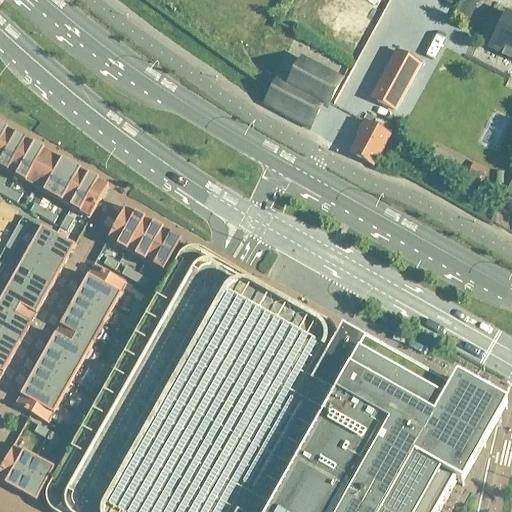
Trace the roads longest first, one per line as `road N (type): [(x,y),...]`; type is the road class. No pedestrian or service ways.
road 1 (secondary): [(0,30),(126,135),(256,218)]
road 2 (secondary): [(256,218),(511,360)]
road 3 (secondary): [(286,163),(150,78),(46,0)]
road 4 (secondary): [(511,296),(286,163)]
